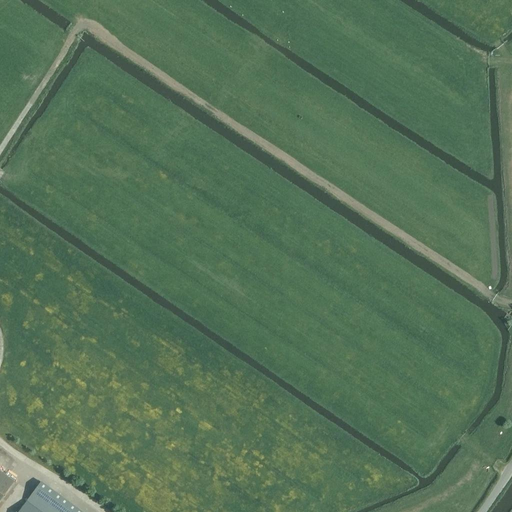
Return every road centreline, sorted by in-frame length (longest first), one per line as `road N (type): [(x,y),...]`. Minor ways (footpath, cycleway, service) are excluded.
road 1 (track): [(0,151),(82,22),(511,304)]
road 2 (track): [(0,442),(103,511)]
